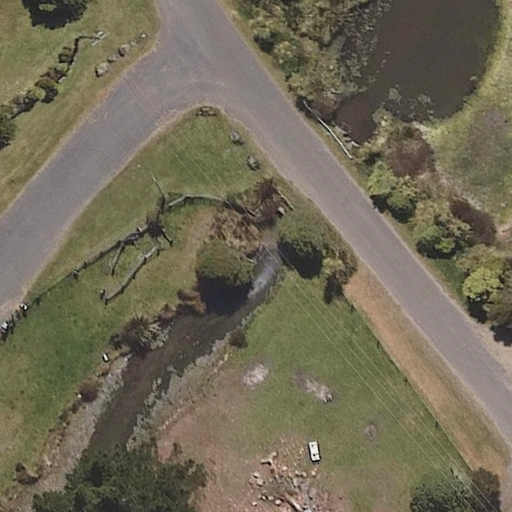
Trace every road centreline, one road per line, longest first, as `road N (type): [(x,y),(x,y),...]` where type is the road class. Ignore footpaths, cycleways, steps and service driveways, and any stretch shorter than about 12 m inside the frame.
road 1 (residential): [(215,47),(511,406)]
road 2 (residential): [(215,47),(147,92),(0,266)]
